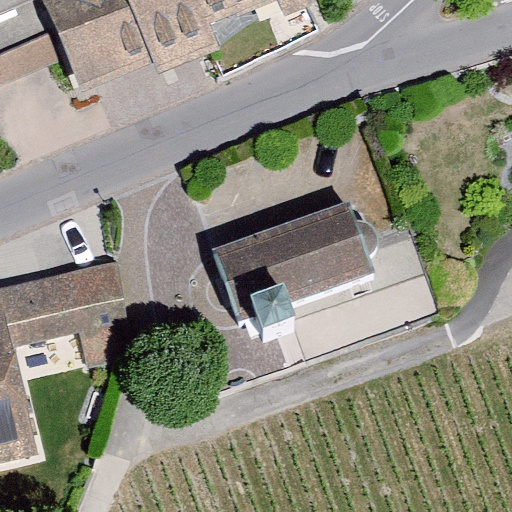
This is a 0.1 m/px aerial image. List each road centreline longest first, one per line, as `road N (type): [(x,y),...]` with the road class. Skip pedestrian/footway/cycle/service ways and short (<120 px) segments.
road 1 (track): [(164,145),(127,450),(101,511)]
road 2 (tertiary): [(344,84),(0,200)]
road 3 (tertiary): [(511,31),(344,84)]
road 4 (unclassified): [(436,0),(344,84)]
